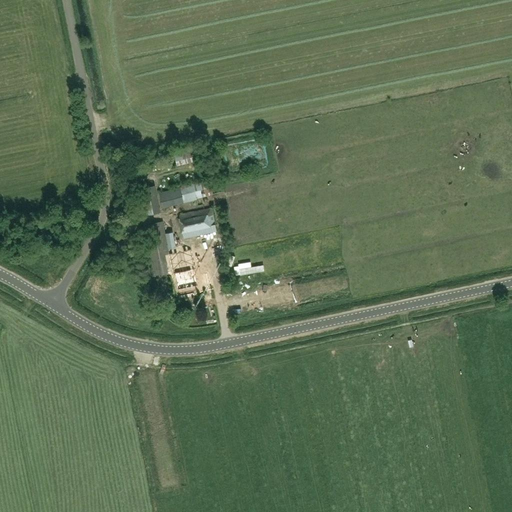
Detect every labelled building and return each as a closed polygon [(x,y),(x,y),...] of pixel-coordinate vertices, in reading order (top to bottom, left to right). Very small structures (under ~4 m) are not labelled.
[(126,143),(128,151),(134,150),(133,141),(126,143)] [(174,150),(177,166),(206,158),(201,143),(174,150)] [(143,166),(160,164),(160,157),(142,160),(143,166)] [(166,210),(166,207),(214,195),(210,179),(161,192),(163,197),(144,202),(143,197),(137,199),(141,215),(147,213),(148,216),(166,210)] [(176,218),(179,233),(183,232),(184,238),(217,232),(212,208),(179,215),(180,217),(176,218)] [(163,222),(143,225),(153,277),(168,274),(164,254),(169,253),(163,222)] [(171,249),(178,289),(193,286),(193,284),(203,282),(200,265),(187,268),(183,247),(171,249)] [(252,269),(241,275),(245,283),(256,278),(252,269)] [(320,295),(328,295),(328,287),(320,286),(320,295)]
